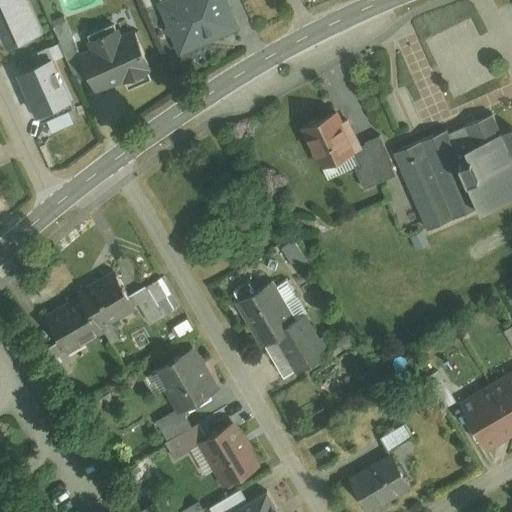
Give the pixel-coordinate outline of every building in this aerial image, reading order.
[(0,0),(0,27),(10,49),(44,32),(28,0),(0,0)] [(161,0),(183,50),(241,25),(230,0),(161,0)] [(84,48),(103,92),(157,67),(139,27),(121,36),(116,24),(94,34),(98,42),(84,48)] [(49,119),(75,107),(47,44),(35,50),(40,61),(25,68),(27,72),(17,76),(35,119),(47,114),(49,119)] [(388,145),(420,222),(511,183),(511,144),(502,120),(495,123),(487,103),(388,145)] [(319,176),(353,159),(362,177),(391,163),(376,131),(347,145),(329,108),(294,125),(319,176)] [(83,296),(88,304),(50,328),(67,354),(105,330),(101,323),(135,301),(118,274),(83,296)] [(175,308),(161,285),(140,297),(154,321),(175,308)] [(274,291),(241,311),(272,361),(286,352),(300,374),(328,356),(310,328),(301,333),(274,291)] [(219,382),(195,342),(156,366),(176,399),(157,411),(181,452),(203,439),(224,474),(261,452),(238,413),(208,431),(190,400),(219,382)] [(511,371),(465,401),(490,440),(511,426),(511,371)] [(385,442),(337,469),(360,511),(362,511),(410,485),(396,459),(418,447),(401,417),(378,430),(385,442)] [(214,511),(286,511),(275,492),(252,504),(245,491),(212,508),(214,511)] [(160,509),(163,511),(188,511),(192,509),(179,493),(160,509)]
